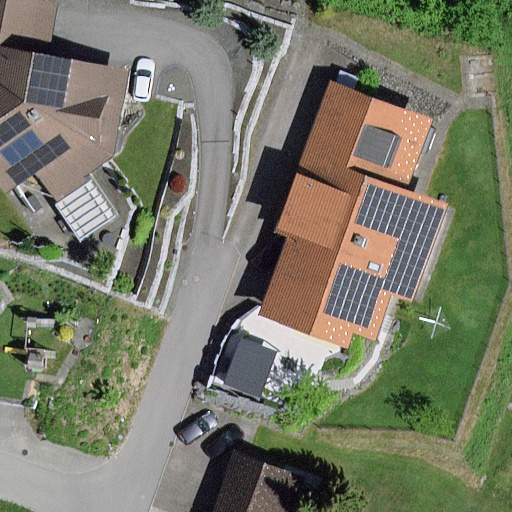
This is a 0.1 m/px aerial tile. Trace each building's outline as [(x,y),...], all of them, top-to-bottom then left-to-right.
[(26,0),(0,0),(0,174),(12,197),(43,178),(63,204),(121,162),(137,61),(56,48),(68,10),(26,0)] [(492,54),(467,57),(471,103),(496,100),(492,54)] [(448,120),(337,80),(281,235),(297,240),(269,316),(364,350),(370,334),(394,343),(411,295),(428,302),(464,203),(423,188),(448,120)] [(0,401),(38,407),(45,354),(0,348),(0,401)] [(222,511),(305,511),(316,478),(242,453),(222,511)]
